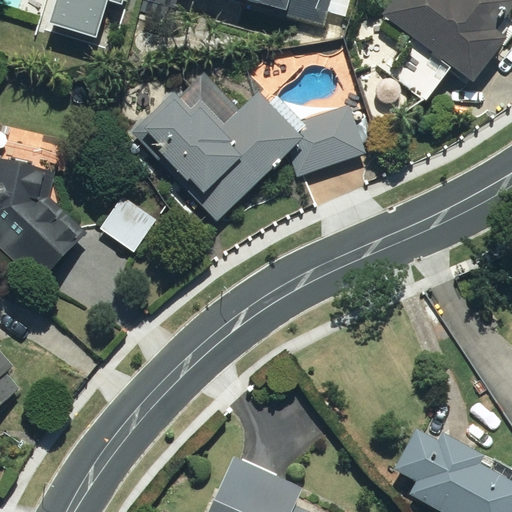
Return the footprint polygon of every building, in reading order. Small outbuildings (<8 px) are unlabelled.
[(120,11),(122,0),(49,0),(41,34),(87,46),(98,5),(120,11)] [(328,0),(211,0),(321,29),(328,0)] [(393,0),(377,20),(463,88),(501,40),(489,30),(506,8),(496,0),(393,0)] [(270,103),(262,110),(250,98),(218,129),(195,106),(184,116),(167,99),(126,139),(210,225),(293,144),(287,138),(296,130),(270,103)] [(81,237),(41,203),(46,177),(0,167),(0,255),(37,288),(81,237)] [(154,227),(119,200),(95,231),(130,258),(154,227)] [(0,404),(12,394),(0,380),(0,376),(8,370),(0,360),(0,404)] [(477,459),(430,436),(426,443),(406,433),(386,472),(410,484),(403,497),(431,511),(510,511),(511,509),(511,487),(473,467),(477,459)] [(290,491),(224,462),(202,511),(294,511),(283,507),(290,491)]
